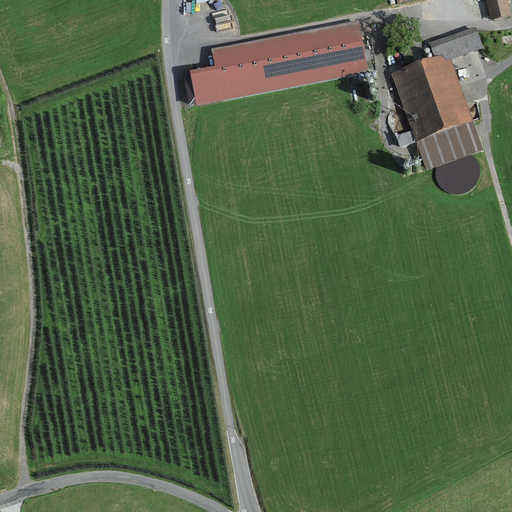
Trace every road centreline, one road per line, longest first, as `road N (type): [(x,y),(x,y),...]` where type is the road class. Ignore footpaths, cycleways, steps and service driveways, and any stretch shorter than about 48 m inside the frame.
road 1 (track): [(164,51),(247,511)]
road 2 (track): [(26,490),(22,435),(35,328),(12,108),(0,77)]
road 3 (track): [(511,23),(369,15),(164,51)]
road 4 (unclassified): [(221,511),(160,484),(99,476),(0,501)]
